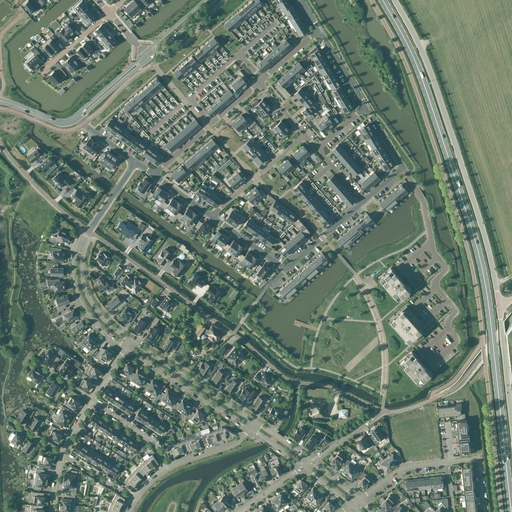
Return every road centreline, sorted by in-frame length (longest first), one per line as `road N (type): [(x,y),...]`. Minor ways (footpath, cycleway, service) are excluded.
road 1 (primary): [(511,511),(478,250),(421,77),(382,0)]
road 2 (residential): [(311,461),(382,411),(335,388),(286,379),(89,231)]
road 3 (unclassified): [(498,305),(459,156),(426,60),(394,0)]
road 4 (unclassified): [(255,422),(129,340)]
road 5 (unclassified): [(125,346),(250,429)]
road 6 (residential): [(424,203),(431,249),(447,269),(434,284),(455,312),(447,328)]
road 7 (unclassified): [(83,239),(73,266),(79,295),(125,346)]
road 8 (residential): [(303,133),(212,217)]
